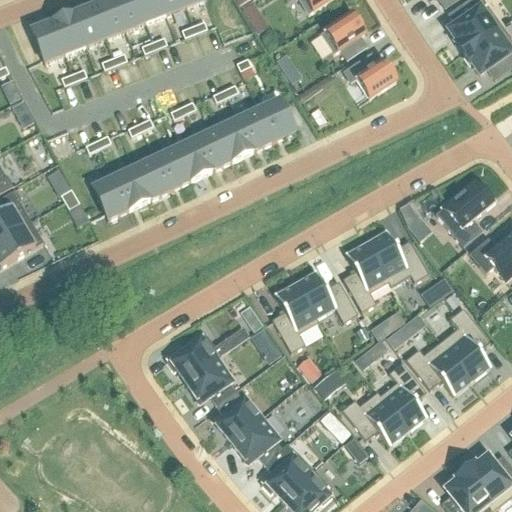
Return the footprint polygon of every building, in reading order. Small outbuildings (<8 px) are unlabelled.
[(144,29),(132,0),(122,0),(111,4),(124,38),(144,29)] [(165,21),(156,0),(132,0),(144,29),(165,21)] [(185,13),(179,0),(156,0),(165,21),(185,13)] [(205,5),(203,0),(179,0),(185,13),(205,5)] [(339,1),(338,0),(294,0),(307,21),(339,1)] [(424,0),(429,7),(437,3),(443,13),(464,0),(424,0)] [(502,31),(486,10),(483,12),(476,1),(448,21),(455,31),(448,36),(456,48),(453,49),(461,60),(502,31)] [(124,38),(111,4),(91,12),(104,46),(124,38)] [(258,19),(252,9),(242,15),(249,25),(258,19)] [(104,46),(91,12),(71,20),(84,54),(104,46)] [(266,32),(258,19),(249,25),(257,38),(266,32)] [(84,54),(71,20),(50,29),(63,62),(84,54)] [(366,53),(359,43),(363,40),(350,20),(319,40),(333,60),(339,56),(346,66),(366,53)] [(203,28),(192,32),(195,40),(206,35),(203,28)] [(63,62),(50,29),(30,37),(43,70),(63,62)] [(511,72),(511,61),(510,58),(511,56),(511,46),(502,31),(461,60),(468,71),(471,69),(479,80),(486,75),(494,85),(511,72)] [(192,32),(181,37),(184,44),(195,40),(192,32)] [(166,51),(163,44),(152,48),(155,56),(166,51)] [(144,60),(155,56),(152,48),(141,53),(144,60)] [(126,67),(123,60),(112,64),(115,72),(126,67)] [(395,87),(381,67),(377,70),(370,60),(342,78),(349,89),(355,85),(368,105),(395,87)] [(115,72),(112,64),(101,69),(104,76),(115,72)] [(250,72),(247,65),(236,70),(239,78),(250,72)] [(86,83),(83,76),(72,80),(75,88),(86,83)] [(63,92),(75,88),(72,80),(60,85),(63,92)] [(237,99),(234,91),(223,97),(226,104),(237,99)] [(20,104),(15,94),(4,99),(9,110),(15,107),(20,104)] [(226,104),(223,97),(212,102),(215,109),(226,104)] [(279,106),(258,116),(273,148),(294,138),(279,106)] [(195,116),(191,108),(180,114),(184,121),(195,116)] [(184,121),(180,114),(169,119),(173,126),(184,121)] [(273,148),(258,116),(237,126),(252,158),(273,148)] [(152,132),(149,125),(138,130),(141,138),(152,132)] [(252,158),(237,126),(216,136),(231,168),(252,158)] [(130,143),(141,138),(138,130),(127,136),(130,143)] [(231,168),(216,136),(195,145),(211,178),(231,168)] [(110,149),(106,142),(95,147),(99,155),(110,149)] [(211,178),(195,145),(175,155),(190,187),(211,178)] [(99,155),(95,147),(85,152),(88,160),(99,155)] [(190,187),(175,155),(154,165),(169,197),(190,187)] [(169,197),(154,165),(133,175),(148,207),(169,197)] [(0,175),(0,199),(12,193),(6,182),(4,183),(0,175)] [(148,207),(133,175),(112,185),(127,217),(148,207)] [(127,217),(112,185),(91,194),(107,227),(127,217)] [(453,242),(462,253),(480,238),(471,227),(494,207),(483,194),(480,197),(473,188),(435,220),(452,242),(453,242)] [(70,195),(59,201),(63,208),(74,202),(70,195)] [(0,246),(30,228),(18,208),(20,207),(14,196),(0,204),(0,246)] [(68,215),(78,209),(74,202),(63,208),(68,215)] [(0,274),(42,249),(30,228),(0,246),(0,274)] [(388,290),(390,294),(409,283),(413,289),(427,281),(408,248),(395,255),(386,238),(365,250),(388,290)] [(478,272),(485,279),(492,273),(504,287),(511,279),(511,242),(496,256),(487,245),(469,261),(478,271),(478,272)] [(369,301),(388,290),(365,250),(344,262),(354,279),(341,286),(360,320),(375,311),(369,301)] [(315,279),(294,291),(314,326),(334,315),(342,330),(356,322),(337,288),(324,296),(315,279)] [(442,284),(432,292),(441,303),(450,295),(442,284)] [(317,330),(314,326),(294,291),(274,303),(283,320),(270,327),(289,360),(304,351),(298,341),(317,330)] [(440,349),(470,388),(489,374),(477,358),(488,350),(462,316),(449,326),(457,336),(440,349)] [(377,346),(390,336),(384,329),(371,339),(377,346)] [(356,337),(360,346),(368,343),(363,333),(356,337)] [(220,362),(248,343),(242,334),(214,353),(205,340),(201,343),(198,340),(187,347),(190,351),(168,365),(165,368),(172,378),(176,376),(183,387),(216,365),(216,366),(220,363),(220,362)] [(393,356),(407,345),(399,334),(385,346),(393,356)] [(370,356),(376,364),(386,356),(380,348),(370,356)] [(470,388),(440,349),(422,363),(418,357),(405,367),(428,397),(440,388),(451,403),(470,388)] [(310,387),(319,379),(307,363),(297,371),(310,387)] [(231,387),(216,366),(216,365),(183,387),(199,409),(208,403),(215,412),(234,398),(227,389),(231,387)] [(378,404),(406,440),(425,424),(413,409),(425,400),(401,370),(388,381),(396,390),(378,404)] [(325,405),(334,398),(324,385),(314,392),(325,405)] [(261,425),(244,404),(240,407),(234,398),(215,412),(222,422),(213,429),(230,449),(261,425)] [(341,418),(364,448),(376,439),(388,454),(406,440),(378,404),(375,400),(358,413),(354,408),(341,418)] [(277,445),(261,425),(230,449),(247,470),(256,463),(263,472),(282,456),(281,455),(274,448),(277,445)] [(358,469),(366,462),(352,445),(344,451),(358,469)] [(313,477),(295,458),(294,459),(287,451),(281,455),(282,456),(263,472),(271,481),(260,491),(269,501),(272,498),(281,508),(313,477)] [(474,469),(464,477),(491,511),(498,511),(511,501),(511,476),(501,463),(492,470),(486,463),(476,471),(474,469)] [(328,500),(332,497),(313,477),(281,508),(285,511),(315,511),(319,509),(322,511),(331,503),(328,500)] [(450,503),(441,510),(441,511),(491,511),(464,477),(454,485),(455,488),(445,496),(450,503)]
